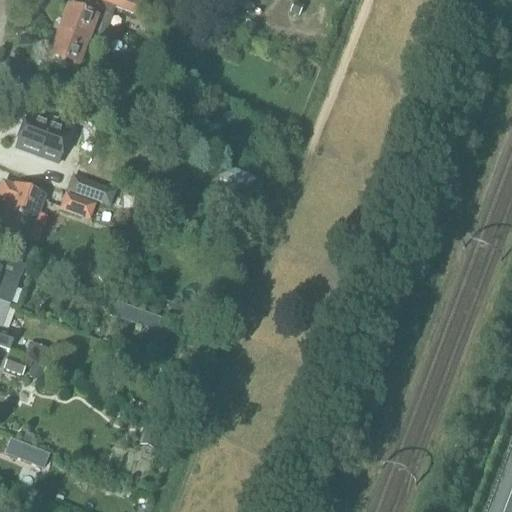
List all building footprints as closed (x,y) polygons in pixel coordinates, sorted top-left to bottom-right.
[(59,36),(87,46),(87,47),(99,51),(114,9),(137,17),(142,4),(130,0),(96,0),(96,2),(98,3),(95,10),(85,6),(82,16),(68,11),(59,36)] [(50,60),(63,65),(60,75),(81,83),(85,73),(78,71),(87,47),(87,46),(59,36),(50,60)] [(28,121),(17,150),(59,165),(70,136),(52,130),(55,121),(42,117),(39,125),(28,121)] [(225,167),(220,182),(259,197),(265,182),(225,167)] [(68,193),(109,208),(114,195),(73,179),(68,193)] [(0,191),(0,202),(6,205),(0,222),(0,235),(26,245),(43,200),(15,189),(14,190),(2,186),(0,191)] [(62,211),(90,221),(94,208),(66,198),(62,211)] [(0,304),(9,308),(18,282),(19,282),(24,270),(2,263),(0,267),(0,304)] [(0,350),(9,353),(14,337),(0,331),(0,330),(9,308),(0,304),(0,350)] [(110,315),(134,325),(135,323),(156,332),(160,323),(114,304),(110,315)] [(23,360),(44,368),(49,353),(29,345),(23,360)]
